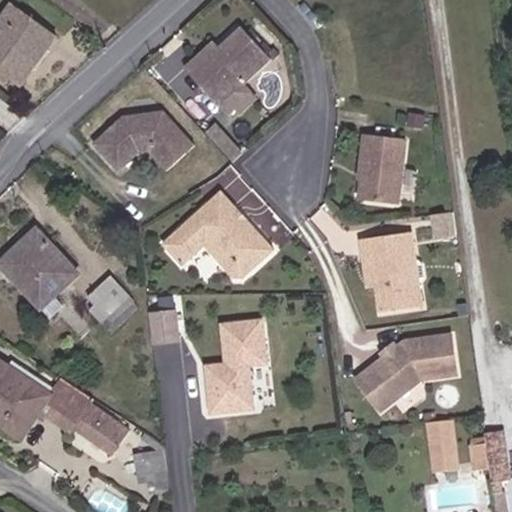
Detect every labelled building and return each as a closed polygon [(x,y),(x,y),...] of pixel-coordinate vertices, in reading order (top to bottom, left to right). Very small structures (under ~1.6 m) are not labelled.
[(0,71),(21,87),(35,67),(27,61),(39,46),(46,52),(58,37),(10,4),(0,18),(0,71)] [(201,62),(196,56),(184,67),(218,105),(269,58),(241,27),(218,48),(201,62)] [(213,41),(196,56),(201,62),(218,48),(213,41)] [(242,83),(218,105),(225,112),(234,103),(239,109),(253,96),(242,83)] [(93,147),(111,166),(123,155),(146,150),(166,170),(193,146),(161,110),(124,119),(93,147)] [(242,154),(216,126),(209,133),(234,161),(242,154)] [(357,203),(395,205),(400,139),(359,137),(357,171),(363,171),(362,181),(359,180),(357,203)] [(274,251),(221,192),(163,245),(196,281),(218,261),(235,280),(241,280),(274,251)] [(455,227),(453,212),(437,214),(439,229),(455,227)] [(37,229),(17,249),(23,257),(7,273),(51,319),(63,305),(54,296),(78,273),(37,229)] [(379,313),(422,307),(419,285),(414,282),(412,264),(415,259),(411,233),(361,240),(363,257),(371,256),(379,313)] [(23,257),(17,249),(0,264),(0,265),(7,273),(23,257)] [(107,319),(129,299),(130,297),(111,277),(88,299),(95,307),(90,312),(102,324),(107,319)] [(138,309),(129,299),(107,319),(117,329),(138,309)] [(148,313),(153,345),(181,341),(176,309),(148,313)] [(207,363),(211,410),(254,407),(251,367),(270,366),(267,317),(219,321),(222,361),(207,363)] [(420,381),(456,376),(451,336),(403,342),(354,380),(379,411),(420,381)] [(41,414),(52,396),(0,360),(0,425),(23,440),(41,414)] [(95,399),(64,379),(52,396),(41,414),(71,434),(73,430),(92,403),(95,399)] [(129,430),(92,403),(73,430),(113,457),(129,430)] [(450,423),(427,426),(432,464),(455,461),(450,423)] [(488,466),(507,464),(502,429),(483,431),(485,444),(488,466)] [(488,466),(485,444),(470,446),(474,471),(489,469),(488,466)] [(170,492),(163,450),(134,454),(138,484),(154,483),(155,494),(170,492)] [(456,473),(455,461),(432,464),(434,476),(456,473)] [(490,481),(509,478),(507,464),(488,466),(489,469),(490,481)] [(505,511),(503,490),(492,492),(494,511),(505,511)]
